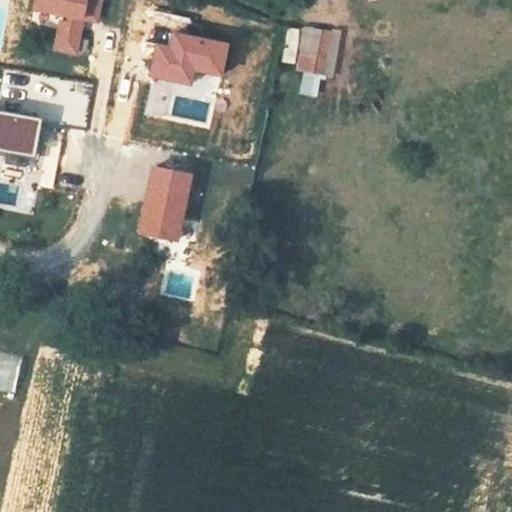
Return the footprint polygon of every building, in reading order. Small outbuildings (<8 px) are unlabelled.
[(100,0),(35,0),(33,9),(67,16),(66,22),(61,21),(55,49),(76,53),(83,19),(97,22),(100,0)] [(300,25),(297,73),(335,75),(338,28),(300,25)] [(281,60),(294,62),(300,28),(287,26),(281,60)] [(170,47),(156,44),(150,74),(191,83),(193,68),(221,74),(227,43),(173,32),(170,47)] [(298,92),(317,95),(321,75),(302,71),(298,92)] [(0,115),(0,156),(5,157),(4,164),(25,168),(26,161),(27,156),(38,158),(42,139),(37,138),(33,137),(36,119),(15,115),(15,118),(0,115)] [(140,145),(140,116),(67,115),(66,144),(140,145)] [(164,145),(161,168),(188,172),(191,148),(164,145)] [(189,175),(152,167),(139,233),(176,241),(189,175)] [(0,390),(13,393),(21,357),(0,352),(0,390)]
